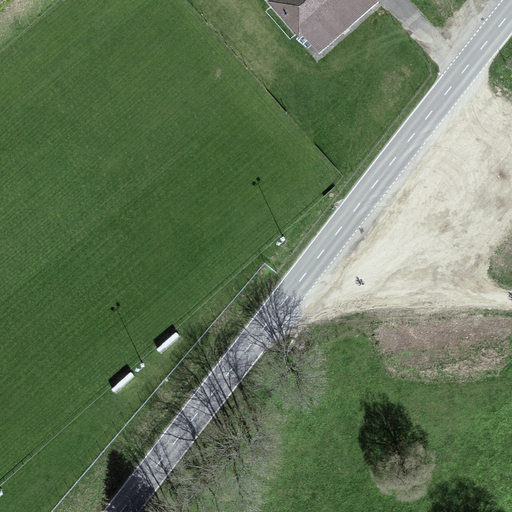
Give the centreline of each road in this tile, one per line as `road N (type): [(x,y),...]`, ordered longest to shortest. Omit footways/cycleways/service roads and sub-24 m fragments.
road 1 (tertiary): [(511,22),(116,511)]
road 2 (track): [(395,167),(440,280),(511,298)]
